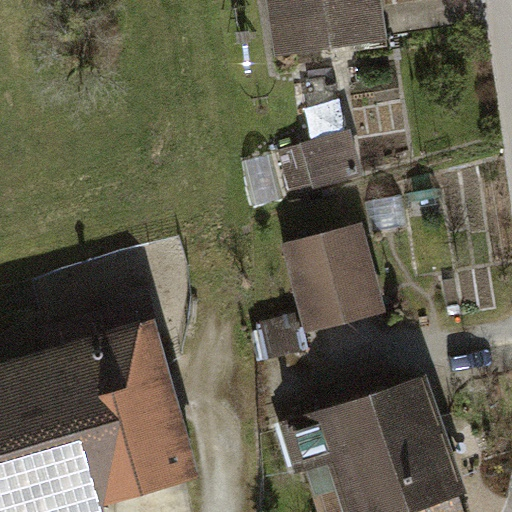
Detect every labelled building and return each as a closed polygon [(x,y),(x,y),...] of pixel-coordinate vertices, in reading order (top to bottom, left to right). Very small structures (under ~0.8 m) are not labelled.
[(277,0),(285,51),(372,38),(366,0),(277,0)] [(295,184),(358,166),(349,134),(285,152),(295,184)] [(353,232),(293,249),(314,326),(374,310),(353,232)] [(145,337),(0,378),(0,511),(103,511),(101,503),(186,479),(145,337)] [(420,380),(291,421),(304,462),(329,454),(347,511),(382,511),(455,489),(420,380)]
